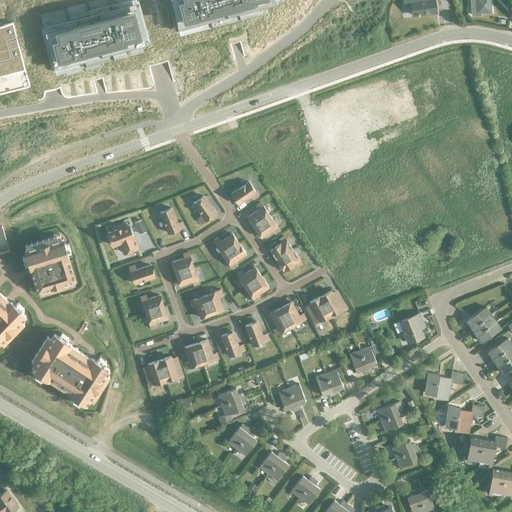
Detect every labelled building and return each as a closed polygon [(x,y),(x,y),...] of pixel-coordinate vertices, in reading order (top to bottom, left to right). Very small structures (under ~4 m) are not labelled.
[(263,0),(102,0),(8,25),(19,63),(47,56),(52,77),(83,69),(86,83),(142,68),(139,57),(153,53),(156,65),(221,46),(220,43),(230,40),(230,38),(236,36),(232,18),(243,13),(242,11),(265,5),(263,0)] [(422,0),(410,0),(411,4),(412,15),(435,12),(433,0),(427,0),(422,1),(422,0)] [(470,0),(472,15),(479,15),(479,13),(491,12),(489,0),(470,0)] [(0,94),(29,87),(25,70),(19,49),(17,39),(12,23),(0,26),(0,94)] [(204,139),(191,145),(196,155),(208,150),(204,139)] [(204,154),(199,157),(205,168),(210,165),(204,154)] [(248,182),(231,194),(238,204),(251,195),(254,199),(258,196),(248,182)] [(203,196),(193,203),(202,216),(198,219),(201,223),(215,213),(203,196)] [(259,210),(247,217),(254,227),(270,217),(260,202),(256,206),(259,210)] [(171,208),(160,213),(168,233),(184,227),(182,222),(177,224),(171,208)] [(22,223),(33,219),(32,214),(21,218),(22,223)] [(270,217),(254,227),(261,237),(272,230),(275,234),(279,231),(270,217)] [(140,221),(135,223),(139,234),(145,232),(140,221)] [(117,229),(107,233),(112,245),(119,242),(123,253),(137,247),(128,225),(125,226),(124,222),(116,226),(117,229)] [(217,238),(213,241),(223,255),(238,244),(232,234),(220,242),(217,238)] [(281,243),(270,251),(277,260),(292,250),(283,236),(279,239),(281,243)] [(0,344),(2,346),(84,397),(101,370),(65,347),(85,313),(76,307),(56,241),(0,256),(0,344)] [(238,244),(223,255),(232,269),(237,266),(234,262),(245,254),(238,244)] [(292,250),(277,260),(283,271),(295,263),(298,267),(302,264),(292,250)] [(184,258),(171,263),(175,274),(193,268),(188,252),(183,253),(184,258)] [(134,266),(129,267),(134,284),(154,277),(150,265),(135,270),(134,266)] [(240,271),(236,274),(245,288),(261,277),(254,267),(243,275),(240,271)] [(193,268),(175,274),(179,285),(192,281),(194,286),(199,284),(193,268)] [(261,277),(245,288),(255,302),(259,299),(257,295),(268,287),(261,277)] [(221,290),(205,296),(211,313),(223,309),(218,296),(222,294),(221,290)] [(330,291),(320,297),(330,315),(346,307),(338,293),(333,296),(330,291)] [(145,295),(140,297),(145,313),(163,307),(159,295),(146,300),(145,295)] [(205,296),(189,302),(191,307),(195,305),(200,318),(211,313),(205,296)] [(312,308),(307,310),(314,324),(330,315),(320,297),(309,302),(312,308)] [(120,298),(107,302),(113,322),(115,321),(117,329),(112,330),(117,347),(133,343),(120,298)] [(291,302),(280,308),(290,326),(305,318),(303,314),(298,316),(291,302)] [(163,307),(145,313),(151,329),(156,327),(154,322),(167,318),(163,307)] [(470,328),(491,314),(486,307),(466,321),(470,328)] [(280,308),(270,314),(277,327),(273,330),(275,335),(290,326),(280,308)] [(91,328),(95,316),(87,314),(84,326),(91,328)] [(416,322),(421,320),(419,314),(400,321),(408,343),(422,337),(416,322)] [(496,321),(491,314),(470,328),(475,335),(496,321)] [(256,321),(245,326),(253,348),(265,343),(256,321)] [(496,321),(475,335),(480,342),(501,328),(496,321)] [(374,322),(367,326),(370,332),(377,328),(374,322)] [(138,327),(133,329),(137,341),(143,339),(138,327)] [(85,341),(90,344),(96,334),(91,331),(85,341)] [(232,332),(221,336),(228,356),(245,350),(243,345),(238,346),(232,332)] [(492,359),(511,345),(511,344),(508,338),(488,352),(492,359)] [(207,340),(195,344),(202,364),(218,358),(216,353),(212,355),(207,340)] [(195,344),(184,347),(189,362),(184,364),(186,369),(202,364),(195,344)] [(511,345),(492,359),(497,366),(509,358),(511,356),(511,345)] [(359,350),(368,373),(372,371),(370,367),(376,364),(369,346),(359,350)] [(368,373),(359,350),(349,354),(356,372),(362,370),(364,374),(368,373)] [(511,366),(511,356),(509,358),(497,366),(502,373),(507,370),(511,367),(511,366)] [(170,357),(159,360),(165,380),(182,375),(178,360),(172,362),(170,357)] [(149,370),(143,372),(148,386),(165,380),(159,360),(147,364),(149,370)] [(325,373),(334,396),(338,394),(336,390),(343,387),(336,369),(325,373)] [(456,383),(458,372),(452,371),(450,380),(438,377),(435,394),(434,397),(447,399),(450,382),(456,383)] [(334,396),(325,373),(315,377),(322,395),(328,393),(330,397),(334,396)] [(428,373),(425,392),(435,394),(438,377),(438,375),(428,373)] [(298,384),(288,388),(297,410),(300,409),(299,404),(305,402),(298,384)] [(221,405),(244,397),(242,393),(238,395),(235,388),(217,395),(221,405)] [(297,410),(288,388),(278,392),(285,410),(291,407),(293,412),(297,410)] [(244,397),(221,405),(225,415),(218,418),(220,424),(231,419),(229,414),(243,409),(241,402),(245,401),(244,397)] [(381,420),(403,411),(401,408),(397,409),(394,403),(376,410),(381,420)] [(472,404),(470,412),(471,412),(470,415),(482,417),(484,406),(472,404)] [(458,410),(459,408),(448,406),(445,426),(455,427),(458,410)] [(455,427),(454,430),(467,432),(470,415),(471,412),(470,412),(458,410),(455,427)] [(403,411),(381,420),(385,431),(403,424),(400,417),(404,415),(403,411)] [(236,449),(251,430),(247,427),(244,431),(239,427),(227,442),(236,449)] [(251,430),(236,449),(245,456),(256,440),(251,436),(254,432),(251,430)] [(434,432),(428,436),(431,442),(438,439),(434,432)] [(507,437),(500,436),(498,447),(505,448),(507,437)] [(471,438),(469,450),(480,452),(482,440),(471,438)] [(396,458),(418,449),(416,445),(412,447),(409,440),(391,447),(396,458)] [(482,440),(480,452),(492,454),(493,446),(494,442),(493,442),(482,440)] [(453,447),(448,450),(452,457),(457,453),(453,447)] [(205,449),(202,453),(208,457),(211,454),(205,449)] [(418,449),(396,458),(400,468),(418,461),(415,454),(419,452),(418,449)] [(480,452),(469,450),(467,461),(478,464),(480,452)] [(268,473),(282,454),(279,452),(276,456),(270,451),(259,467),(268,473)] [(492,454),(480,452),(478,464),(490,466),(492,454)] [(282,454),(268,473),(276,480),(288,465),(283,461),(286,457),(282,454)] [(503,483),(504,472),(492,470),(491,482),(503,483)] [(511,472),(505,472),(504,472),(503,483),(511,484),(511,472)] [(299,498),(314,479),(311,476),(308,480),(302,476),(290,491),(299,498)] [(317,481),(314,479),(299,498),(308,505),(320,489),(314,485),(317,481)] [(503,483),(491,482),(489,494),(501,495),(503,483)] [(250,483),(246,489),(251,493),(256,487),(250,483)] [(511,484),(503,483),(501,495),(511,496),(511,484)] [(419,488),(415,489),(423,511),(434,508),(427,490),(421,492),(419,488)] [(423,511),(415,489),(411,491),(413,495),(406,498),(411,511),(423,511)] [(18,508),(6,491),(0,495),(0,511),(14,511),(15,510),(18,508)] [(267,497),(263,502),(268,505),(271,500),(267,497)] [(338,511),(346,503),(342,501),(339,504),(334,500),(324,511),(338,511)] [(346,503),(338,511),(352,511),(354,510),(349,506),(346,503)]
